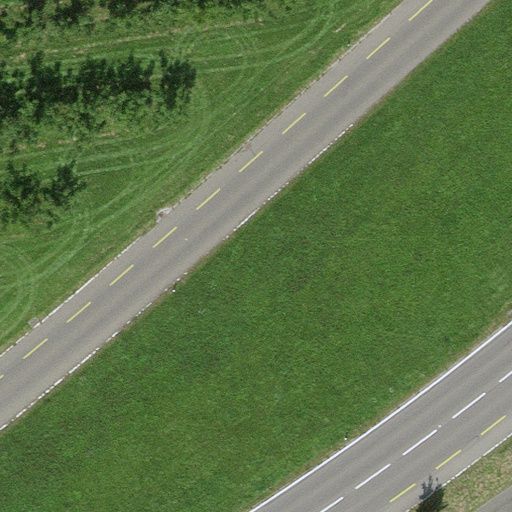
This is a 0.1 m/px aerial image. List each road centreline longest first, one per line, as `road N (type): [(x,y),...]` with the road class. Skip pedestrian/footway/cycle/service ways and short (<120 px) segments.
road 1 (primary): [(467,0),(0,409)]
road 2 (primary): [(332,511),(511,378)]
